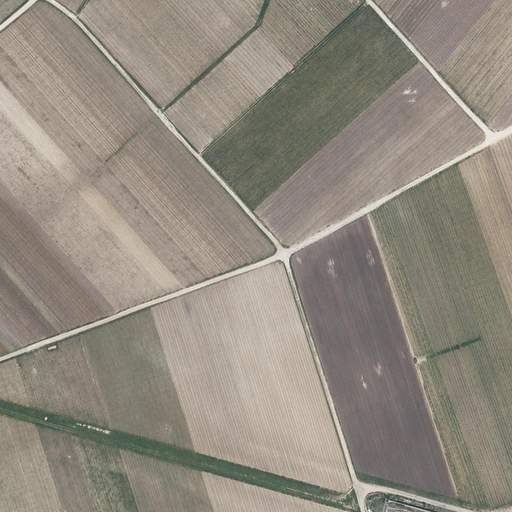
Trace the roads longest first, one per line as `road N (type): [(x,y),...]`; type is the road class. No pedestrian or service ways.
road 1 (track): [(49,0),(70,13),(286,254),(363,511)]
road 2 (track): [(511,127),(286,254),(0,359)]
road 3 (unknown): [(368,0),(197,154)]
road 4 (unknown): [(488,139),(368,0)]
